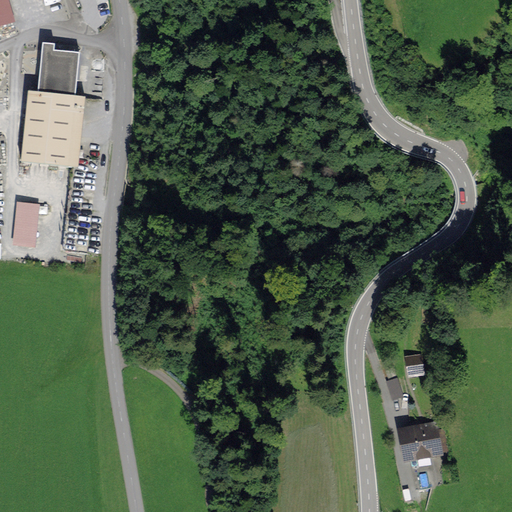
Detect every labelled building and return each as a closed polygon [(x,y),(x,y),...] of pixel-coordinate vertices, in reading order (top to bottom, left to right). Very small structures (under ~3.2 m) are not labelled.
[(0,0),(0,24),(10,20),(2,0),(0,0)] [(99,159),(70,156),(79,54),(53,52),(54,46),(43,45),(38,93),(29,93),(22,163),(74,168),(73,179),(71,179),(63,252),(87,254),(95,181),(99,159)] [(15,243),(38,244),(40,201),(17,200),(15,243)] [(407,359),(410,375),(422,374),(420,357),(407,359)] [(394,399),(406,395),(399,376),(387,379),(394,399)] [(431,488),(425,458),(438,455),(437,453),(438,452),(433,425),(402,432),(408,459),(409,459),(410,464),(413,463),(418,491),(431,488)]
